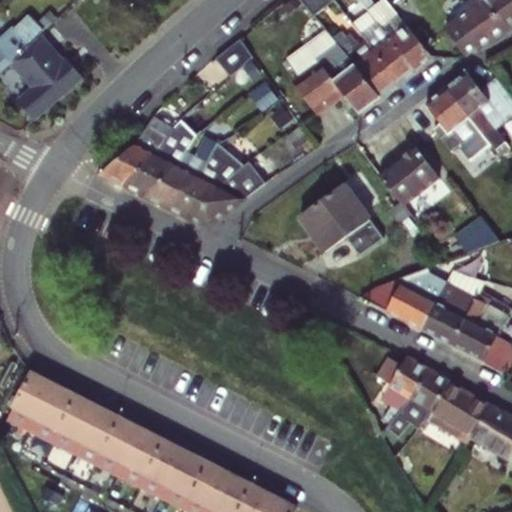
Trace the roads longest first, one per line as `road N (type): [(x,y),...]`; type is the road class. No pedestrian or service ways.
road 1 (residential): [(344,511),(61,360),(37,338),(20,302),(15,245),(49,171)]
road 2 (residential): [(209,246),(345,142),(511,38)]
road 3 (residential): [(511,403),(409,342),(209,246)]
road 4 (residential): [(49,171),(114,97),(225,0)]
road 5 (residential): [(209,246),(49,171)]
